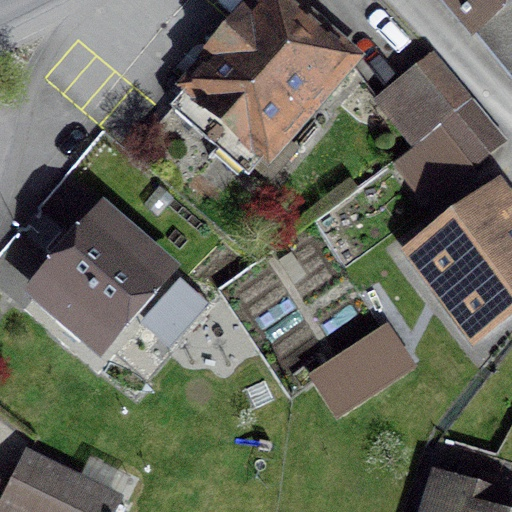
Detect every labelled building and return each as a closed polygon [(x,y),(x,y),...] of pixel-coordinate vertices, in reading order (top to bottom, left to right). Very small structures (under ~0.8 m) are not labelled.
[(511,0),(452,0),(511,75),(511,0)] [(343,64),(272,3),(179,111),(250,172),(343,64)] [(428,56),(376,102),(416,146),(439,125),(468,101),(428,56)] [(503,142),(468,101),(439,125),(474,166),(503,142)] [(511,305),(511,211),(500,195),(410,262),(467,339),(511,305)] [(112,216),(34,299),(109,368),(187,285),(112,216)] [(424,387),(395,343),(321,392),(350,436),(424,387)] [(67,506),(77,485),(27,460),(16,481),(67,506)] [(67,506),(16,481),(1,511),(121,511),(124,508),(77,485),(67,506)] [(504,511),(507,504),(432,485),(425,511),(504,511)]
